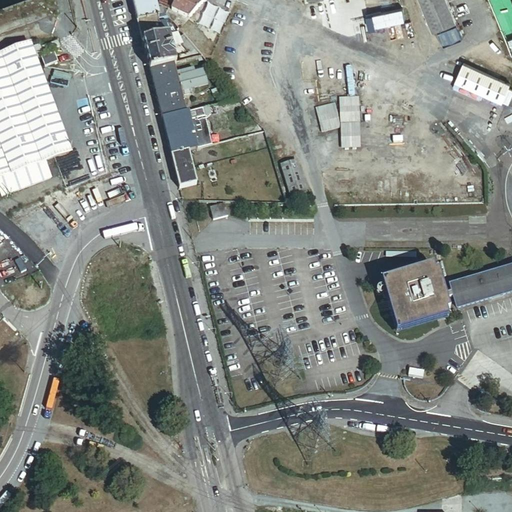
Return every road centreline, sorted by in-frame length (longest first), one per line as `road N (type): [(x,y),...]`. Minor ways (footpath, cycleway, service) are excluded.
road 1 (unclassified): [(155,217),(80,250),(0,478)]
road 2 (unclassified): [(214,425),(354,408),(511,433)]
road 3 (tertiary): [(98,0),(155,217)]
road 4 (tertiary): [(155,217),(191,392)]
